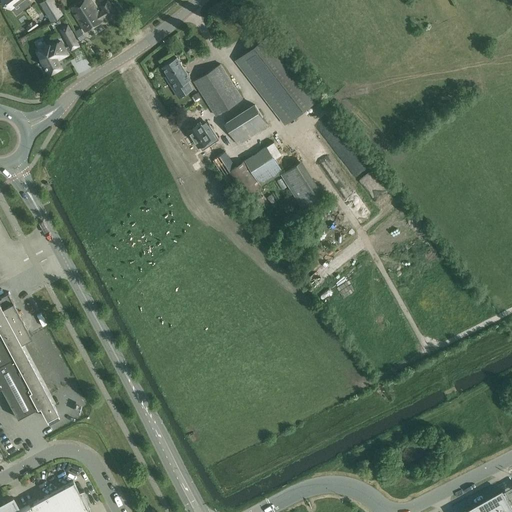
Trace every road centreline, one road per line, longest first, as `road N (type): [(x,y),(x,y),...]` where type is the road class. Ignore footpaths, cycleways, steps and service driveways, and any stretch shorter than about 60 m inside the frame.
road 1 (secondary): [(198,511),(12,162)]
road 2 (tertiary): [(200,0),(23,128)]
road 3 (unclassified): [(0,480),(71,451),(92,463),(119,511)]
road 4 (unclassified): [(390,511),(334,485),(298,492),(262,511)]
road 5 (unclassified): [(511,458),(399,511)]
